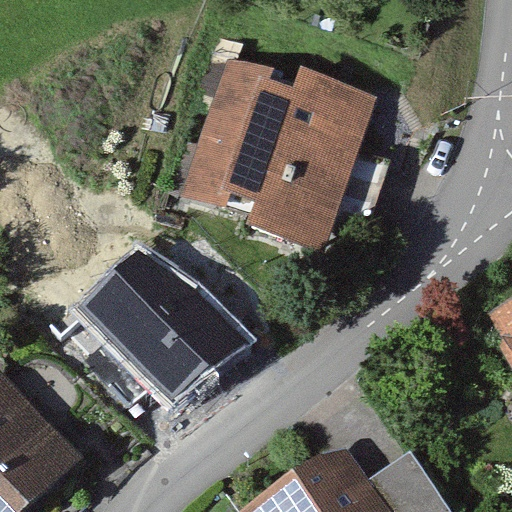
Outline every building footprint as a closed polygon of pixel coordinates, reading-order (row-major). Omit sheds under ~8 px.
[(256,210),(288,220),(282,237),(351,259),(401,103),(333,81),(323,111),(291,101),(256,210)] [(511,376),(511,349),(500,356),(511,376)] [(0,511),(26,511),(77,468),(0,382),(0,511)] [(350,461),(275,511),(385,511),(373,493),(350,461)] [(391,481),(373,493),(385,511),(443,511),(413,466),(391,481)]
